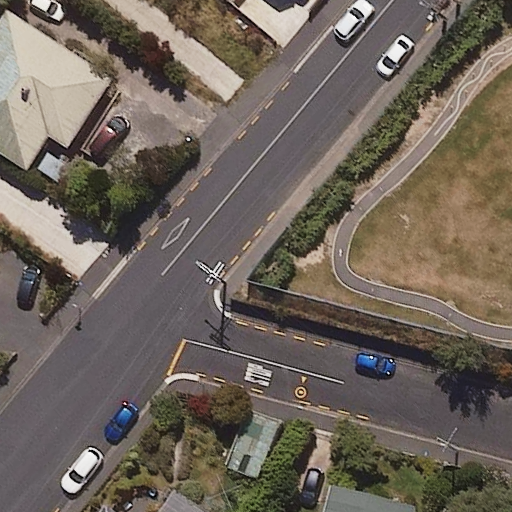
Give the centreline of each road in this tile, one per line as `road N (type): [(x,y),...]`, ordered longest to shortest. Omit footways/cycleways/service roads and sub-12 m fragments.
road 1 (tertiary): [(425,0),(146,331)]
road 2 (tertiary): [(101,319),(380,0)]
road 3 (residential): [(146,331),(511,427)]
road 4 (tertiary): [(146,331),(3,511)]
road 5 (tertiary): [(0,446),(101,319)]
